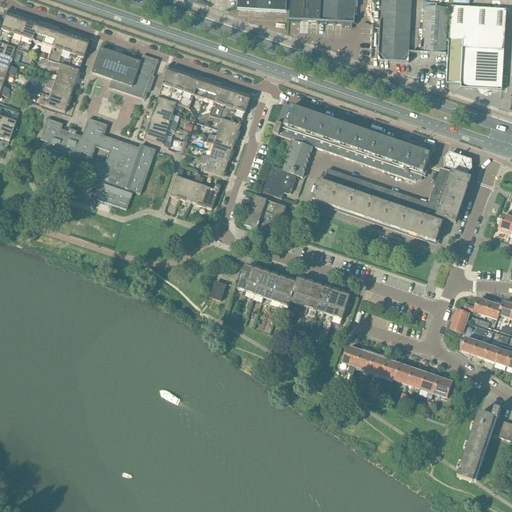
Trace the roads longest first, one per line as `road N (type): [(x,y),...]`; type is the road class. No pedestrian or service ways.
road 1 (secondary): [(502,127),(132,0)]
road 2 (residential): [(6,0),(267,89)]
road 3 (secondary): [(65,0),(272,71)]
road 4 (residential): [(443,311),(241,245)]
road 5 (residential): [(241,245),(221,238),(223,223),(267,89)]
road 6 (secondary): [(272,71),(421,122)]
road 7 (residential): [(267,89),(387,131),(404,126)]
road 8 (residential): [(452,285),(497,148)]
